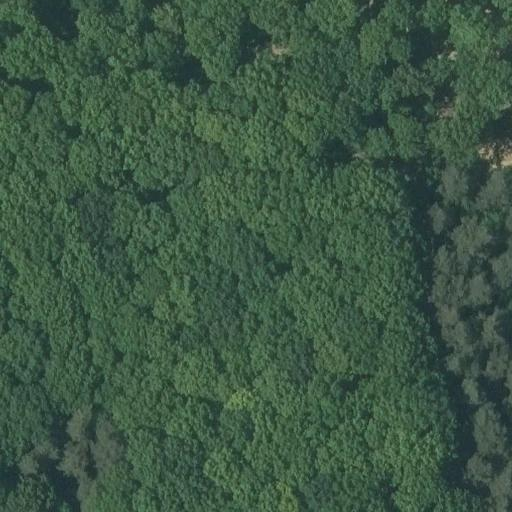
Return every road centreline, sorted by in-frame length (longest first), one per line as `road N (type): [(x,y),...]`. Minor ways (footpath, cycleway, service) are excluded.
road 1 (track): [(379,200),(460,511)]
road 2 (track): [(279,0),(379,200)]
road 3 (track): [(379,200),(511,183)]
